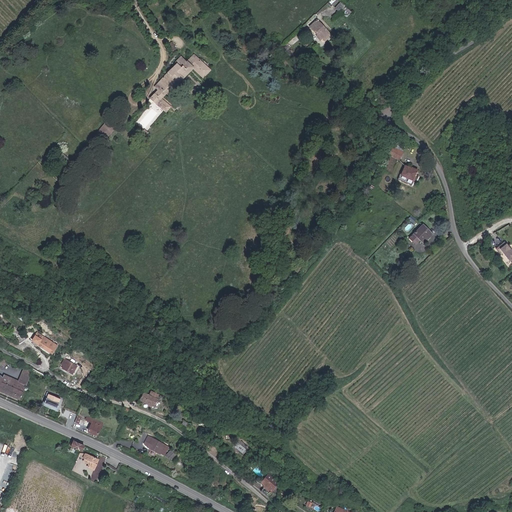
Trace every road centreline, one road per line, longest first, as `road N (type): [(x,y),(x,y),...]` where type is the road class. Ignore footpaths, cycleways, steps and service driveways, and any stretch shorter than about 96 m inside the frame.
road 1 (residential): [(0,349),(177,429),(284,511)]
road 2 (primary): [(0,401),(222,511)]
road 3 (unclassified): [(511,304),(463,247),(429,148),(384,118)]
road 4 (unclassified): [(384,118),(317,66),(273,46),(221,0)]
road 5 (unclassified): [(384,118),(410,87),(511,12)]
